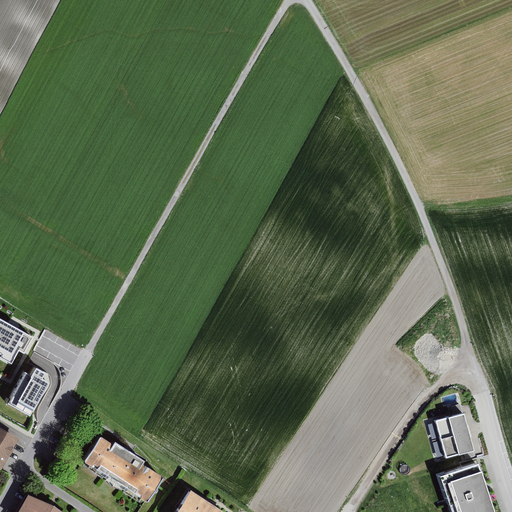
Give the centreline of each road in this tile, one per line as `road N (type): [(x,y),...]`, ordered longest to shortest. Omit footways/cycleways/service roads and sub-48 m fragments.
road 1 (track): [(473,370),(453,288),(397,149),(309,0)]
road 2 (track): [(289,0),(87,352)]
road 3 (track): [(473,370),(430,393),(352,505)]
road 4 (residential): [(87,352),(0,510)]
road 5 (residential): [(511,497),(473,370)]
